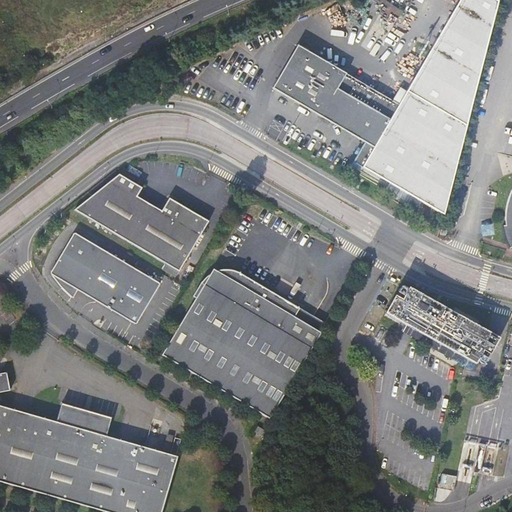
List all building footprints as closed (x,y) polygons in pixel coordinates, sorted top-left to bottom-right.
[(353,162),(444,215),(498,1),(497,0),(462,0),(399,105),(297,45),(272,88),(364,143),(356,156),(353,162)] [(120,174),(75,210),(179,272),(210,221),(170,198),(162,211),(138,196),(143,188),(120,174)] [(511,247),(511,190),(511,193),(507,207),(506,225),(503,225),(505,236),(508,244),(510,248),(511,247)] [(60,285),(66,292),(72,299),(77,291),(136,325),(160,284),(75,232),(50,273),(54,278),(60,285)] [(288,313),(292,305),(242,275),(239,273),(236,272),(232,271),(229,270),(225,270),(222,270),(218,271),(215,272),(211,274),(208,276),(206,278),(203,281),(192,297),(195,299),(163,355),(270,419),(321,333),(288,313)] [(457,362),(471,370),(475,362),(482,350),(489,354),(500,336),(408,286),(402,298),(394,294),(385,313),(404,323),(413,327),(413,335),(421,335),(422,332),(434,339),(432,342),(458,358),(457,362)] [(321,333),(326,326),(292,305),(288,313),(321,333)] [(413,327),(404,323),(399,330),(457,362),(458,358),(432,342),(434,339),(422,332),(421,335),(413,335),(413,327)] [(0,374),(0,393),(10,391),(6,373),(0,374)] [(0,482),(19,488),(103,511),(162,511),(178,457),(107,437),(112,418),(62,403),(56,422),(0,405),(0,482)] [(258,426),(255,432),(267,439),(270,434),(258,426)] [(473,441),(465,440),(459,478),(465,480),(485,483),(492,484),(493,476),(498,449),(499,446),(492,445),(473,441)]
